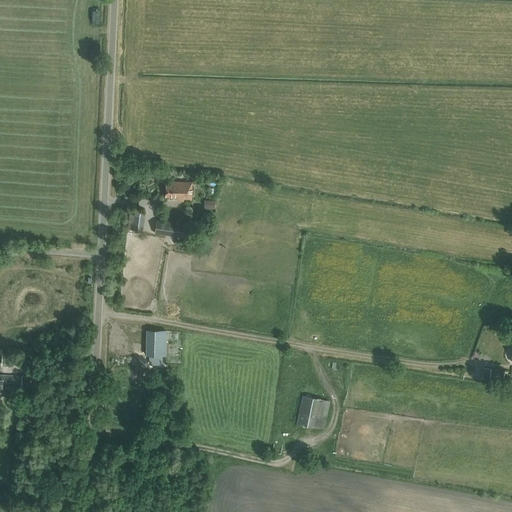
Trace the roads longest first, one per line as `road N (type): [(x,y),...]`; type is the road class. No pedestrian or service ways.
road 1 (unclassified): [(88,511),(101,254)]
road 2 (unclassified): [(101,254),(114,0)]
